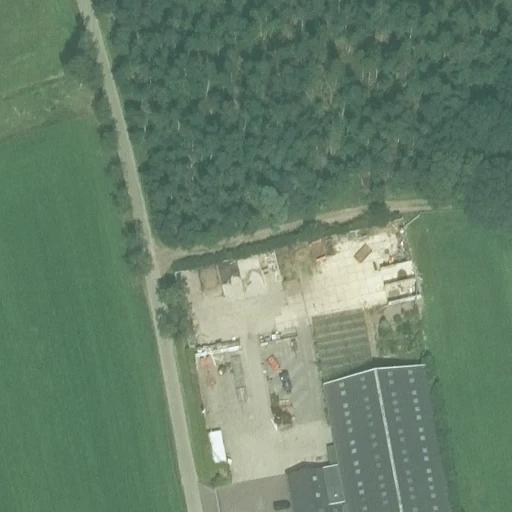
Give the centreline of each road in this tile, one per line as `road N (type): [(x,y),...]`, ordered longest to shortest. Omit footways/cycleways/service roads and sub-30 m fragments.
road 1 (unclassified): [(194,511),(132,181),(84,0)]
road 2 (unknown): [(149,265),(327,227)]
